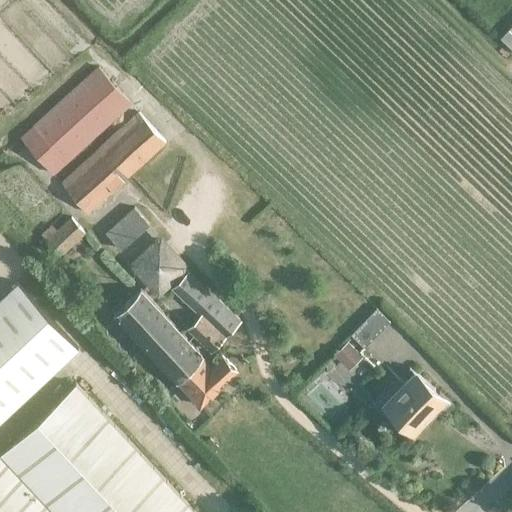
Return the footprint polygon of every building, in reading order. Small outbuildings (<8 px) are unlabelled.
[(54,173),(131,103),(97,65),(20,136),(54,173)] [(88,212),(166,142),(138,111),(60,181),(88,212)] [(132,191),(135,188),(130,182),(127,185),(132,191)] [(104,231),(120,249),(149,224),(134,206),(104,231)] [(60,256),(85,233),(70,216),(45,240),(60,256)] [(159,296),(190,266),(159,234),(128,264),(159,296)] [(178,281),(171,289),(200,313),(185,328),(210,352),(241,320),(215,296),(191,270),(178,281)] [(0,420),(78,347),(16,281),(0,295),(0,420)] [(200,405),(237,371),(223,357),(212,367),(140,289),(113,315),(176,383),(177,381),(200,405)] [(364,348),(390,321),(376,307),(350,334),(364,348)] [(348,369),(362,356),(347,340),(333,354),(348,369)] [(442,405),(444,407),(450,401),(439,391),(438,393),(416,373),(385,407),(412,431),(427,413),(431,417),(442,405)] [(196,511),(75,382),(0,452),(0,511),(196,511)]
